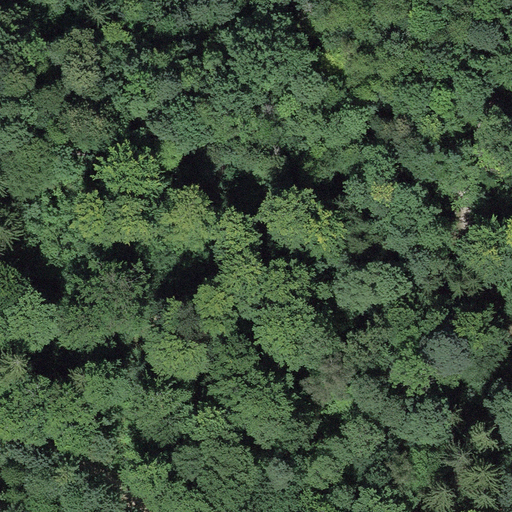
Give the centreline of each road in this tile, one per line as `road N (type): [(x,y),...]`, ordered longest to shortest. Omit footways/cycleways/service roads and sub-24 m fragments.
road 1 (track): [(438,210),(363,137),(321,76),(291,0)]
road 2 (track): [(511,32),(438,210)]
road 3 (track): [(0,437),(87,477),(129,511)]
road 4 (track): [(438,210),(511,335)]
